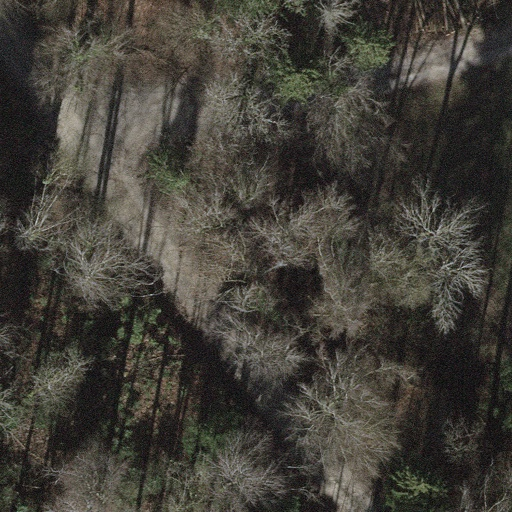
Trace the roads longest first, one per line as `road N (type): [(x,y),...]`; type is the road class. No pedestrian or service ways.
road 1 (track): [(60,111),(363,511)]
road 2 (track): [(511,18),(313,83),(60,111)]
road 3 (track): [(511,284),(313,83)]
road 4 (track): [(60,111),(3,0)]
